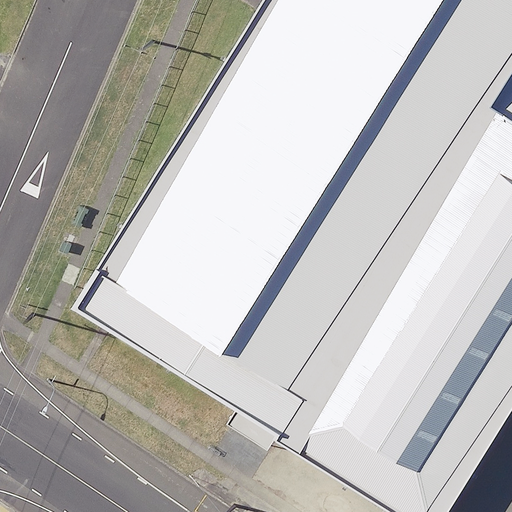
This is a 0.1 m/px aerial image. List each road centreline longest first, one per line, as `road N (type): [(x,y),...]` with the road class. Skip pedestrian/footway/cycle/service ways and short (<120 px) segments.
road 1 (residential): [(87,0),(0,209)]
road 2 (tertiary): [(122,511),(0,429)]
